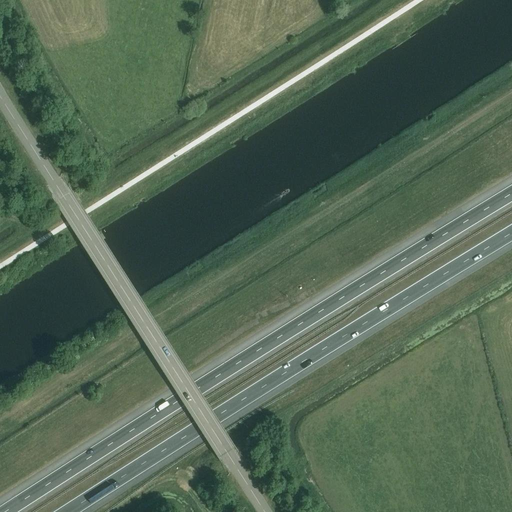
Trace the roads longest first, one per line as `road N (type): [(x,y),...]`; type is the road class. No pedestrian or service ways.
road 1 (track): [(511,91),(0,423)]
road 2 (motorway): [(511,193),(5,511)]
road 3 (motorway): [(71,511),(511,234)]
road 4 (tertiary): [(265,511),(0,98)]
